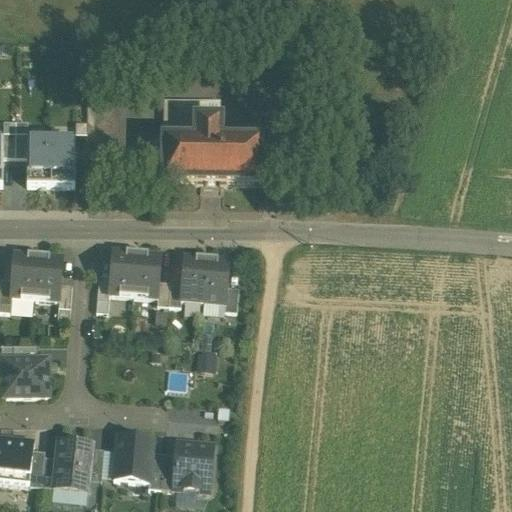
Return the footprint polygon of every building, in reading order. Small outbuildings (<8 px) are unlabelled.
[(142,51),(112,51),(111,72),(142,73),(142,51)] [(261,147),(221,146),(221,126),(195,126),(195,146),(163,146),(163,189),(200,189),(200,197),(224,197),(224,189),(260,189),(261,147)] [(15,128),(3,127),(3,144),(3,163),(15,164),(15,128)] [(27,128),(15,128),(15,164),(27,164),(27,144),(27,128)] [(75,128),(75,144),(75,164),(87,164),(87,128),(75,128)] [(51,192),(51,144),(27,144),(27,164),(27,192),(51,192)] [(75,144),(51,144),(51,192),(75,192),(75,164),(75,144)] [(137,259),(113,257),(111,282),(109,300),(133,302),(137,259)] [(38,261),(14,259),(12,286),(11,303),(35,305),(38,261)] [(161,260),(137,259),(133,302),(157,304),(159,287),(161,260)] [(62,263),(38,261),(35,305),(59,307),(60,289),(62,263)] [(206,264),(185,262),(182,289),(181,306),(203,308),(206,264)] [(228,266),(206,264),(203,308),(225,310),(226,293),(228,266)] [(111,282),(99,281),(96,317),(108,318),(109,300),(111,282)] [(12,286),(0,285),(0,287),(0,316),(9,318),(11,303),(12,286)] [(170,288),(159,287),(157,304),(157,311),(169,312),(170,288)] [(182,289),(170,288),(169,312),(180,313),(181,306),(182,289)] [(72,290),(60,289),(59,307),(57,325),(69,326),(72,290)] [(238,293),(226,293),(225,310),(224,316),(236,317),(238,293)] [(202,343),(200,356),(213,357),(215,345),(202,343)] [(37,363),(37,351),(1,352),(1,363),(37,363)] [(198,374),(216,375),(216,359),(199,358),(198,374)] [(50,403),(49,363),(37,363),(1,363),(2,403),(50,403)] [(35,445),(0,441),(0,489),(29,493),(33,458),(35,445)] [(153,445),(117,441),(116,458),(113,486),(149,490),(152,459),(153,445)] [(93,451),(58,447),(56,465),(53,495),(87,499),(89,487),(92,455),(93,451)] [(213,451),(177,447),(176,462),(173,495),(174,495),(209,498),(213,451)] [(104,456),(92,455),(89,487),(101,488),(101,485),(104,457),(104,456)] [(116,458),(104,457),(101,485),(113,486),(116,458)] [(45,459),(33,458),(29,493),(41,494),(44,464),(45,459)] [(164,460),(152,459),(149,490),(148,495),(161,496),(164,460)] [(176,462),(164,460),(161,496),(173,497),(174,495),(173,495),(176,462)] [(56,465),(44,464),(41,494),(53,495),(56,465)]
